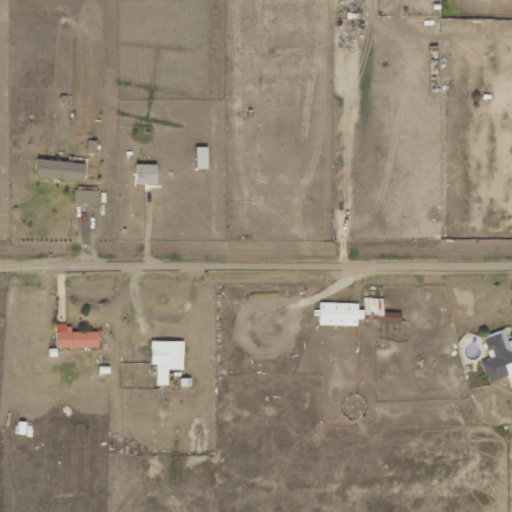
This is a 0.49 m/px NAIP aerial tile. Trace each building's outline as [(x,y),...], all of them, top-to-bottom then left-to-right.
[(208,169),(208,147),(197,147),(197,169),(208,169)] [(37,176),(84,182),(87,165),(39,159),(37,176)] [(158,184),(158,164),(137,164),(137,185),(158,184)] [(74,204),(98,205),(99,191),(75,190),(74,204)] [(383,312),(384,299),(365,298),(365,320),(401,321),(401,313),(383,312)] [(358,327),(358,319),(362,319),(362,304),(321,303),(320,326),(358,327)] [(99,347),(99,332),(72,332),(72,325),(57,325),(57,348),(99,347)] [(511,340),(508,341),(505,331),(484,337),(490,359),(482,362),(489,382),(508,376),(511,388),(511,340)] [(168,385),(169,370),(184,370),(184,342),(152,341),(152,365),(157,365),(157,385),(168,385)]
